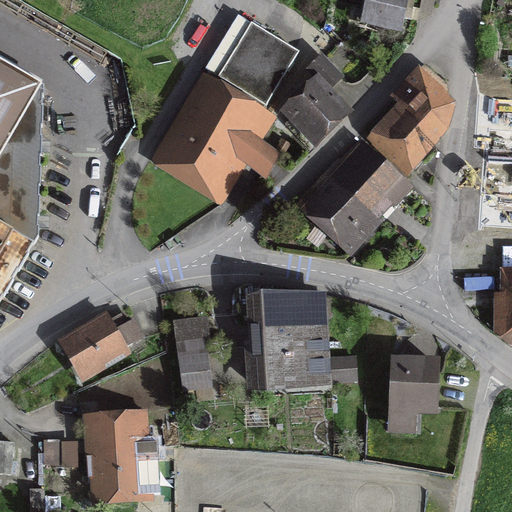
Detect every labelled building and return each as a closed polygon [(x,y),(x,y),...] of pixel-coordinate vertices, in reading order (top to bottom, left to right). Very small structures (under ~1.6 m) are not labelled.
[(369,0),(365,23),(399,30),(405,0),(369,0)] [(238,17),(206,70),(219,79),(265,107),(299,53),(238,17)] [(318,138),(347,109),(329,91),(341,78),(324,61),(311,74),(321,84),(292,112),(318,138)] [(0,224),(35,244),(38,238),(44,88),(0,62),(0,224)] [(424,67),(396,98),(402,103),(368,140),(391,162),(389,163),(405,178),(413,169),(411,167),(436,139),(441,122),(434,116),(447,101),(446,86),(424,67)] [(259,116),(265,107),(219,79),(190,125),(186,122),(163,160),(219,195),(242,157),(265,175),(276,157),(247,138),(259,116)] [(511,131),(488,130),(484,195),(511,196),(511,131)] [(361,142),(302,204),(354,250),(380,221),(364,207),(379,191),(394,204),(410,185),(361,142)] [(0,303),(35,244),(0,224),(0,303)] [(250,384),(325,379),(321,301),(260,305),(262,342),(257,342),(248,348),(250,384)] [(66,346),(82,373),(142,339),(133,323),(125,327),(120,317),(110,323),(109,321),(66,346)] [(174,323),(184,391),(196,389),(198,398),(222,394),(221,386),(211,387),(202,319),(174,323)] [(329,361),(331,382),(356,380),(354,359),(329,361)] [(437,366),(394,364),(392,407),(435,409),(437,366)] [(134,414),(93,417),(99,499),(139,496),(134,414)] [(0,442),(0,474),(11,475),(14,444),(0,442)] [(43,511),(43,490),(30,490),(30,511),(43,511)]
